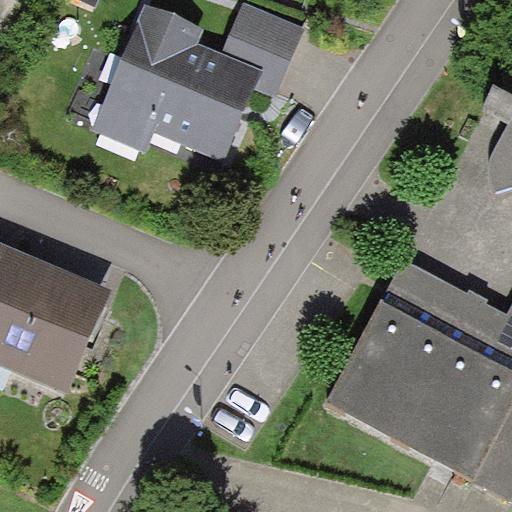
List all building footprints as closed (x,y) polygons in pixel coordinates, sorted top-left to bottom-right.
[(71,0),(97,11),(101,0),(71,0)] [(244,7),(223,58),(265,75),(258,91),(274,97),(302,31),(244,7)] [(146,9),(95,133),(145,152),(153,135),(225,167),(258,91),(265,75),(223,58),(196,47),(201,33),(146,9)] [(402,263),(330,409),(511,497),(511,122),(496,151),(491,163),(490,177),(492,186),(497,196),(511,189),(511,312),(511,315),(402,263)] [(114,288),(0,244),(0,373),(71,400),(114,288)]
